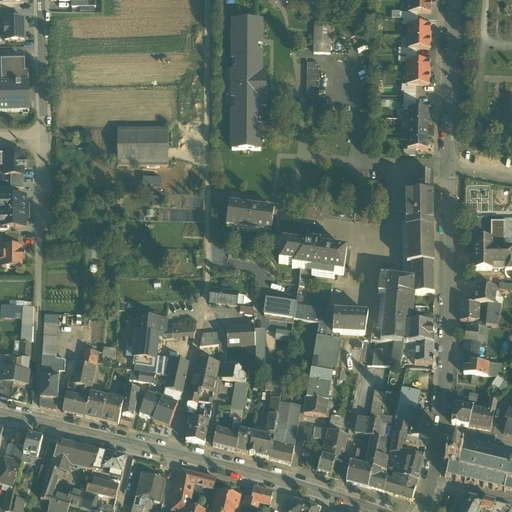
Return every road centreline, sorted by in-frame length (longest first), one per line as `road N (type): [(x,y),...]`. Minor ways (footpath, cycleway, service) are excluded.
road 1 (secondary): [(0,414),(375,511)]
road 2 (unclassified): [(422,511),(446,378),(448,167)]
road 3 (track): [(207,0),(204,306)]
road 4 (unclassified): [(448,167),(456,0)]
road 5 (residential): [(42,141),(38,308)]
road 6 (residential): [(40,0),(42,141)]
